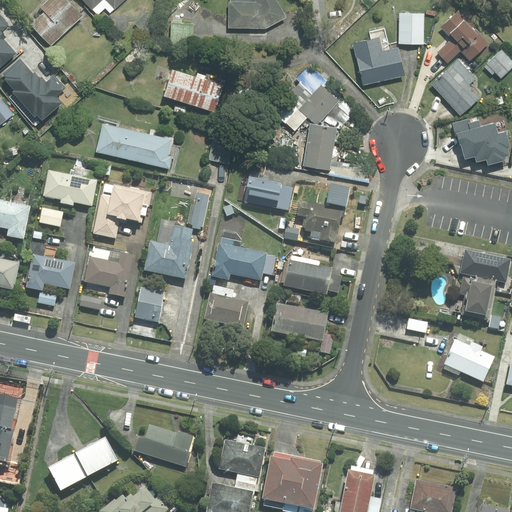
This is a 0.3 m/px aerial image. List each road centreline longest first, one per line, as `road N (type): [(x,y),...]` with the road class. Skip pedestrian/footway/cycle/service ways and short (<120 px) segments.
road 1 (secondary): [(342,413),(0,343)]
road 2 (residential): [(399,140),(342,413)]
road 3 (secondary): [(511,447),(342,413)]
